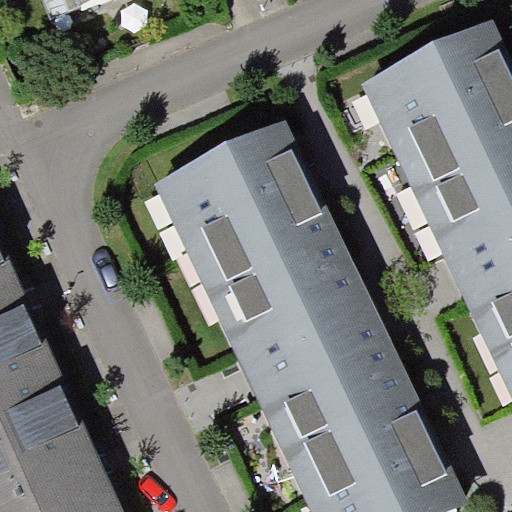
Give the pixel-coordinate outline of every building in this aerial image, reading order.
[(67,0),(76,22),(133,0),(67,0)] [(511,76),(487,26),(358,89),(511,403),(511,76)] [(377,322),(287,126),(163,182),(312,511),(462,511),(463,511),(377,322)] [(0,272),(0,398),(47,377),(0,272)] [(108,511),(47,377),(0,398),(0,511),(108,511)]
